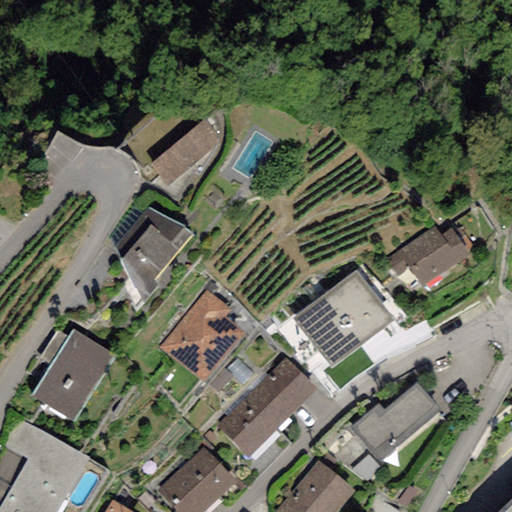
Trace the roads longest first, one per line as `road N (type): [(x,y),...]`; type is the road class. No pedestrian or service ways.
road 1 (residential): [(0,259),(76,170),(105,169),(116,186),(98,234),(0,392)]
road 2 (residential): [(234,511),(336,409),(390,369),(511,316)]
road 3 (residential): [(511,365),(429,511)]
